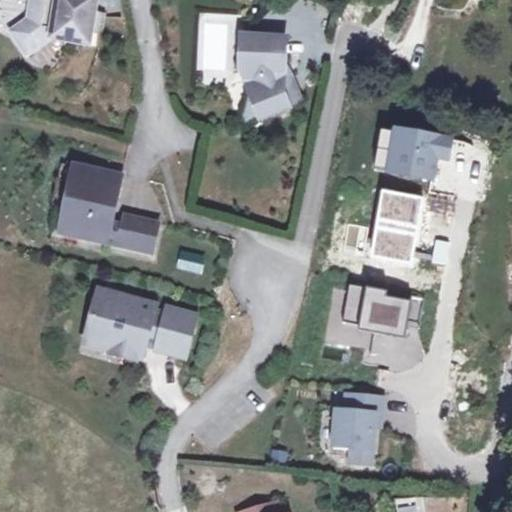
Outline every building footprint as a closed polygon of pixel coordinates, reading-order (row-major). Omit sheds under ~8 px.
[(28,0),(26,17),(20,21),(28,32),(17,40),(26,52),(49,36),(88,42),(90,28),(93,11),(95,0),(28,0)] [(102,13),(93,11),(90,28),(99,30),(102,13)] [(28,32),(20,21),(9,29),(17,40),(28,32)] [(285,37),(241,34),(239,70),(246,70),(254,90),(249,91),(259,117),(288,106),(279,82),(283,80),(284,63),(285,37)] [(300,98),(284,63),(283,80),(279,82),(288,106),(300,98)] [(453,137),(384,125),(376,167),(434,177),(437,160),(434,159),(435,154),(449,156),(453,137)] [(119,174),(76,163),(60,231),(149,251),(156,221),(122,215),(121,223),(110,220),(119,174)] [(179,251),(175,269),(201,275),(205,257),(179,251)] [(388,289),(350,282),(344,320),(360,323),(359,328),(406,336),(412,299),(387,294),(388,289)] [(153,304),(100,289),(94,312),(90,311),(88,318),(92,319),(89,331),(106,335),(103,347),(139,357),(143,341),(154,344),(152,348),(182,356),(194,315),(164,306),(162,312),(152,309),(153,304)] [(106,335),(89,331),(86,342),(103,347),(106,335)] [(384,395),(348,392),(346,409),(337,408),(334,444),(352,445),(351,460),(372,462),(375,426),(376,413),(382,413),(384,395)] [(234,511),(279,511),(277,501),(235,511),(234,511)]
